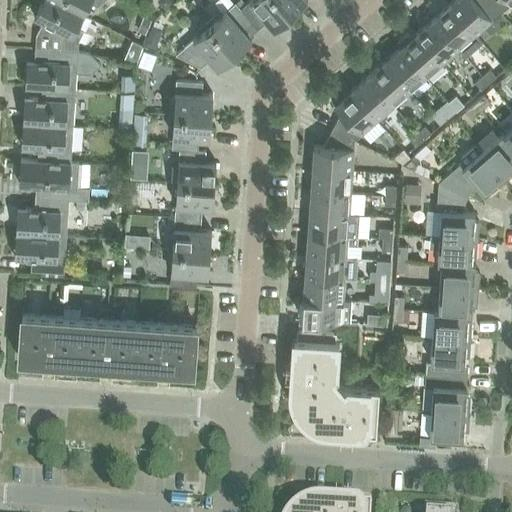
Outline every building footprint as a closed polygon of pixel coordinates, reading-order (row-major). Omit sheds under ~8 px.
[(36,34),(35,48),(78,51),(79,40),(84,30),(77,27),(84,14),(57,0),(42,0),(34,16),(43,21),(36,34)] [(57,0),(84,14),(90,2),(97,6),(103,0),(57,0)] [(172,0),(162,0),(160,2),(165,8),(174,1),(172,0)] [(249,0),(241,7),(253,22),(258,28),(267,20),(274,28),(291,14),(278,0),(249,0)] [(278,0),(291,14),(306,0),(278,0)] [(454,0),(449,4),(474,33),(476,34),(477,33),(484,26),(490,33),(507,19),(501,12),(490,0),(454,0)] [(511,0),(490,0),(501,12),(511,1),(511,0)] [(216,12),(207,20),(234,52),(251,38),(244,29),(253,22),(241,7),(236,1),(223,12),(216,12)] [(449,4),(433,18),(459,48),(466,56),(473,50),(467,42),(476,34),(474,33),(449,4)] [(144,15),(137,30),(146,34),(152,19),(144,15)] [(433,18),(416,33),(443,63),(459,48),(433,18)] [(234,52),(207,20),(197,28),(197,35),(176,54),(201,66),(210,59),(218,67),(234,52)] [(399,41),(399,45),(400,47),(427,77),(443,63),(416,33),(411,37),(407,33),(399,41)] [(147,36),(145,43),(155,47),(158,39),(147,36)] [(132,38),(129,45),(140,50),(143,43),(132,38)] [(400,47),(384,61),(410,91),(427,77),(400,47)] [(25,85),(48,86),(76,88),(77,73),(90,74),(101,64),(91,54),(78,51),(35,48),(34,60),(27,59),(25,85)] [(143,48),(138,63),(151,68),(157,53),(143,48)] [(384,61),(368,75),(394,105),(410,91),(384,61)] [(490,68),(482,75),(489,82),(496,76),(490,68)] [(511,81),(511,69),(503,77),(509,85),(511,81)] [(368,75),(352,89),(378,119),(394,105),(368,75)] [(489,82),(482,75),(474,81),(481,89),(489,82)] [(170,100),(169,113),(211,116),(213,94),(202,93),(203,81),(176,79),(175,96),(170,100)] [(25,97),(23,122),(73,125),(76,88),(48,86),(47,98),(25,97)] [(342,90),(331,99),(335,104),(341,111),(332,128),(355,139),(378,119),(352,89),(346,94),(342,90)] [(483,94),(474,102),(480,110),(490,101),(483,94)] [(457,96),(450,103),(456,111),(464,104),(457,96)] [(480,110),(474,102),(464,111),(471,118),(480,110)] [(456,111),(450,103),(442,110),(448,117),(456,111)] [(440,125),(446,119),(436,108),(430,113),(440,125)] [(120,109),(119,126),(132,127),(133,110),(120,109)] [(172,148),(180,148),(198,149),(199,137),(210,138),(211,116),(169,113),(168,125),(173,130),(172,148)] [(44,148),(44,159),(71,161),(73,125),(23,122),(21,146),(44,148)] [(425,125),(417,132),(423,139),(431,132),(425,125)] [(133,127),(132,143),(145,144),(146,128),(133,127)] [(314,145),(313,167),(353,170),(355,139),(332,128),(324,146),(314,145)] [(423,139),(417,132),(409,138),(416,146),(423,139)] [(502,133),(482,150),(507,179),(511,174),(511,146),(504,137),(505,136),(502,133)] [(460,163),(439,182),(468,196),(473,186),(476,183),(484,192),(491,187),(494,190),(503,182),(507,179),(482,150),(476,143),(462,155),(460,163)] [(430,151),(425,145),(404,163),(409,169),(430,151)] [(173,169),(172,182),(215,184),(216,162),(205,161),(206,149),(198,149),(180,148),(178,165),(173,169)] [(132,149),(130,177),(147,178),(149,150),(132,149)] [(41,197),(69,198),(88,199),(89,187),(78,187),(79,161),(71,161),(44,159),(21,158),(19,183),(42,185),(41,197)] [(313,167),(311,189),(351,192),(353,170),(313,167)] [(176,199),(175,216),(201,217),(202,206),(213,206),(215,184),(172,182),(172,194),(176,199)] [(405,182),(403,201),(417,202),(418,183),(405,182)] [(442,210),(440,235),(478,238),(479,220),(474,220),(475,212),(462,211),(463,206),(468,196),(439,182),(437,210),(442,210)] [(387,184),(386,194),(396,195),(396,184),(387,184)] [(311,189),(310,210),(350,213),(351,192),(311,189)] [(396,195),(386,194),(385,204),(395,205),(396,195)] [(18,207),(16,232),(67,235),(69,198),(41,197),(40,208),(18,207)] [(310,210),(308,232),(348,235),(350,213),(310,210)] [(169,237),(168,249),(210,252),(212,230),(201,229),(201,217),(175,216),(174,232),(169,237)] [(380,227),(379,237),(383,237),(393,238),(393,228),(384,227),(380,227)] [(67,235),(16,232),(15,257),(37,258),(37,270),(64,272),(67,235)] [(308,232),(307,253),(347,256),(347,244),(358,245),(358,235),(348,235),(308,232)] [(140,235),(139,247),(148,248),(149,235),(140,235)] [(430,235),(429,247),(439,248),(438,262),(442,262),(442,261),(471,263),(471,261),(472,255),(477,255),(478,238),(440,235),(430,235)] [(382,247),(382,251),(392,252),(392,248),(393,238),(383,237),(382,247)] [(398,245),(397,257),(407,258),(408,245),(398,245)] [(210,252),(168,249),(167,262),(171,267),(170,284),(197,285),(198,273),(209,274),(210,252)] [(307,253),(305,275),(345,278),(347,256),(307,253)] [(407,258),(397,257),(396,270),(406,270),(407,258)] [(442,262),(440,286),(478,288),(480,271),(475,271),(475,262),(471,261),(471,263),(442,261),(442,262)] [(381,270),(380,280),(390,281),(391,271),(381,270)] [(305,275),(304,296),(344,299),(345,278),(305,275)] [(379,290),(378,302),(388,302),(389,291),(390,281),(380,280),(379,290)] [(60,282),(59,300),(68,300),(68,288),(83,289),(83,284),(60,282)] [(440,286),(439,310),(438,311),(468,313),(468,314),(472,314),(472,305),(477,305),(478,288),(440,286)] [(395,295),(394,307),(403,308),(404,296),(395,295)] [(344,299),(304,296),(302,319),(350,322),(351,300),(344,299)] [(403,308),(394,307),(393,320),(402,321),(403,308)] [(435,309),(433,336),(471,338),(472,321),(467,321),(468,314),(468,313),(438,311),(439,310),(435,309)] [(368,313),(367,323),(377,324),(387,324),(388,314),(378,313),(368,313)] [(196,326),(22,314),(19,357),(193,369),(196,326)] [(294,339),(291,387),(292,397),(299,414),(303,418),(318,427),(328,429),(376,432),(379,389),(345,386),(336,376),(338,342),(336,342),(336,333),(297,330),(297,339),(294,339)] [(392,334),(391,345),(399,345),(402,343),(403,335),(392,334)] [(426,361),(425,373),(451,374),(452,363),(464,364),(465,355),(470,356),(471,338),(433,336),(431,361),(426,361)] [(415,373),(415,383),(425,384),(425,374),(415,373)] [(433,385),(432,410),(470,413),(471,396),(466,395),(467,387),(450,385),(451,374),(425,373),(425,374),(425,384),(425,385),(433,385)] [(385,431),(397,432),(397,428),(402,428),(403,408),(399,408),(387,407),(385,431)] [(470,413),(432,410),(430,436),(463,438),(464,430),(469,430),(470,413)]
